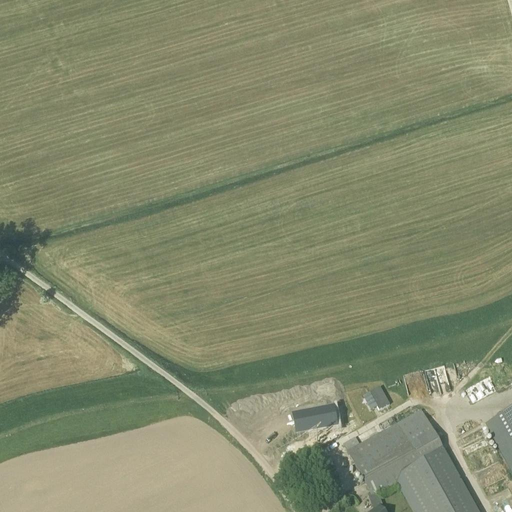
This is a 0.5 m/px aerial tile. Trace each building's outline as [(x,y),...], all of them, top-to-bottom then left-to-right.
[(430,377),(432,376),(432,374),(446,370),(446,366),(428,371),(430,377)] [(379,388),(368,394),(378,412),(389,406),(379,388)] [(335,409),(292,417),(297,439),(339,430),(335,409)] [(477,511),(421,412),(358,447),(355,439),(342,446),(370,495),(367,496),(373,511),(381,511),(379,508),(381,506),(378,498),(399,486),(413,511),(477,511)] [(511,415),(487,430),(511,473),(511,415)] [(360,488),(353,492),(361,502),(367,498),(360,488)]
